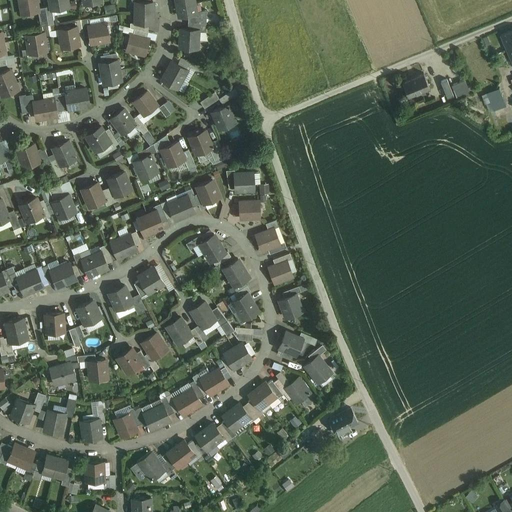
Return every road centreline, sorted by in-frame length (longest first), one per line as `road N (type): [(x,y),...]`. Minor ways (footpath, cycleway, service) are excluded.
road 1 (residential): [(0,308),(99,284),(173,229),(213,222),(237,234),(256,261),(271,322),(247,379),(152,440),(90,449),(35,437),(0,419)]
road 2 (residential): [(264,120),(350,361),(423,511)]
road 3 (residential): [(264,120),(511,19)]
road 4 (residential): [(0,116),(52,130),(100,110),(154,60),(166,0)]
road 5 (residential): [(231,0),(264,120)]
